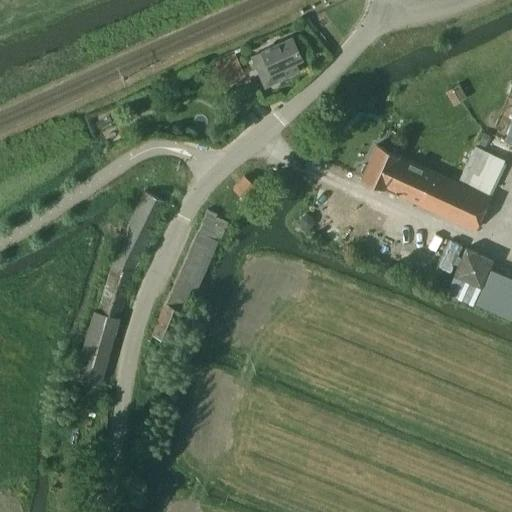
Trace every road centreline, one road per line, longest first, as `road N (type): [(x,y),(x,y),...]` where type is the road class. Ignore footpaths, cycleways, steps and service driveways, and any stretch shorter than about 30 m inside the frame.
road 1 (unclassified): [(102,511),(155,281),(189,208),(234,158)]
road 2 (unclassified): [(372,3),(321,74),(234,158)]
